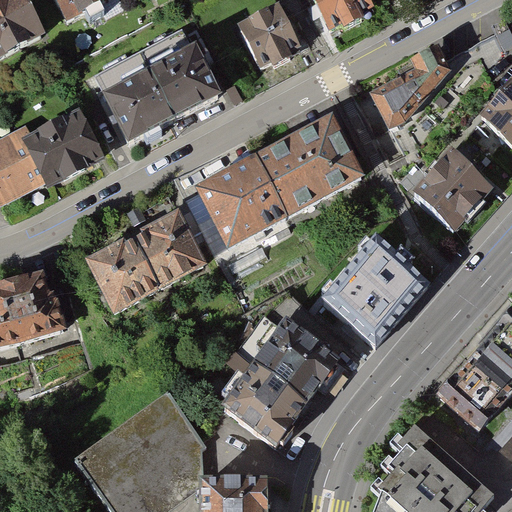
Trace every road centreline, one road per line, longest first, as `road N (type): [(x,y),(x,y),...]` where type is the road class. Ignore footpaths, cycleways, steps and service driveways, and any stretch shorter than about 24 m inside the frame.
road 1 (residential): [(493,0),(0,256)]
road 2 (secondary): [(511,253),(353,438),(325,511)]
